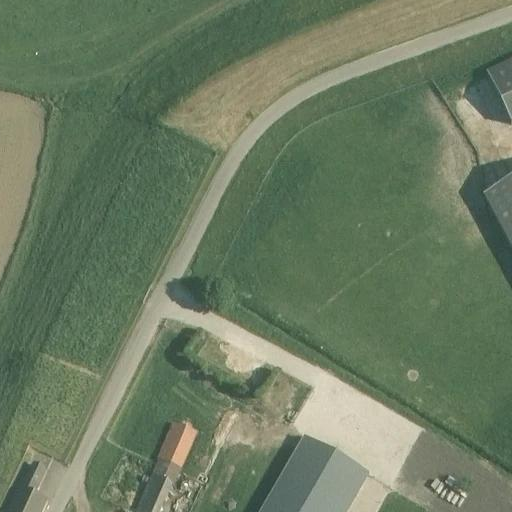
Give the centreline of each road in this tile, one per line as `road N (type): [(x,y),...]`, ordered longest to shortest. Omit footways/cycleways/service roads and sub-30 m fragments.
road 1 (unclassified): [(54,511),(224,171),(257,126),(312,87),(511,14)]
road 2 (track): [(0,84),(65,91),(109,83),(174,35),(247,0)]
